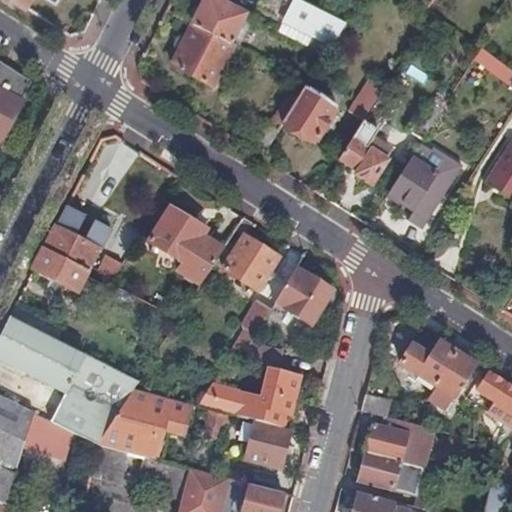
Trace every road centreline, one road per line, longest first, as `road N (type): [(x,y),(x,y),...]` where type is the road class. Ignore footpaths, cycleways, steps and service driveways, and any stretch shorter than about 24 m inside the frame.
road 1 (residential): [(94,89),(377,269)]
road 2 (residential): [(314,511),(377,269)]
road 3 (secondary): [(0,272),(94,89)]
road 4 (residential): [(377,269),(511,354)]
